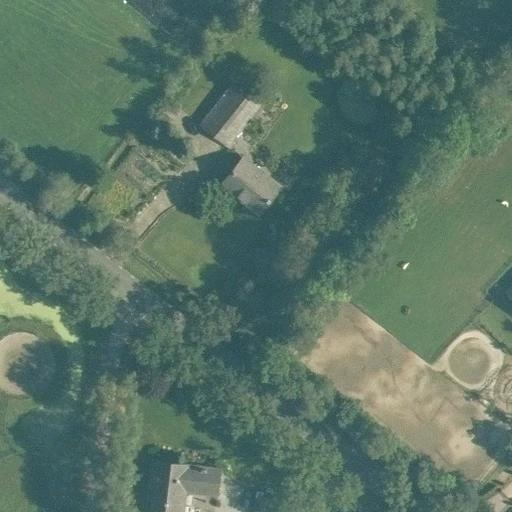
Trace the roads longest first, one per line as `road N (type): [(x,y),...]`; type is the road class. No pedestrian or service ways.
road 1 (tertiary): [(401,511),(0,206)]
road 2 (track): [(98,511),(122,325)]
